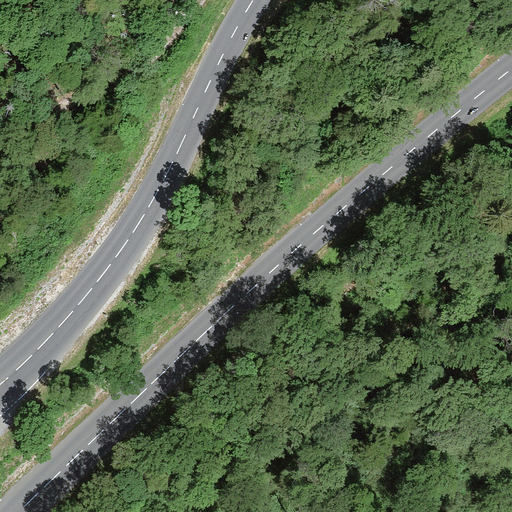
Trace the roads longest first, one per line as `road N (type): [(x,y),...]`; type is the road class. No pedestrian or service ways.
road 1 (secondary): [(511,65),(131,397),(17,511)]
road 2 (secondary): [(0,384),(67,318),(143,217),(253,0)]
